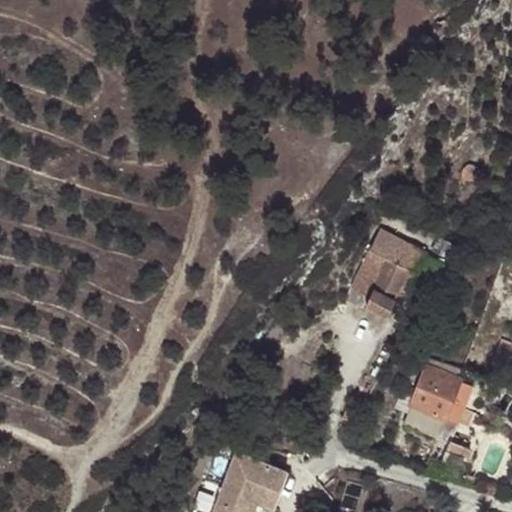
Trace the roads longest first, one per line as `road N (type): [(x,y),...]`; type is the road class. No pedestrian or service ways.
road 1 (track): [(90,457),(125,417),(203,201),(209,150),(199,104),(199,0)]
road 2 (residential): [(335,453),(511,507)]
